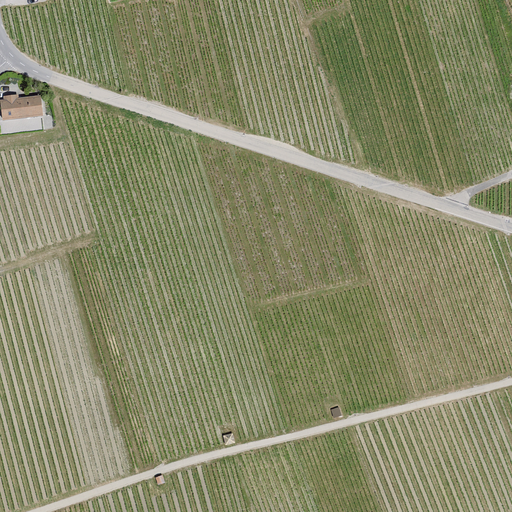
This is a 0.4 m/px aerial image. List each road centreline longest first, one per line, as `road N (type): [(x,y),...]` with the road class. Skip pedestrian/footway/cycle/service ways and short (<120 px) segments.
road 1 (tertiary): [(0,40),(41,75),(511,228)]
road 2 (track): [(511,380),(181,463),(36,511)]
